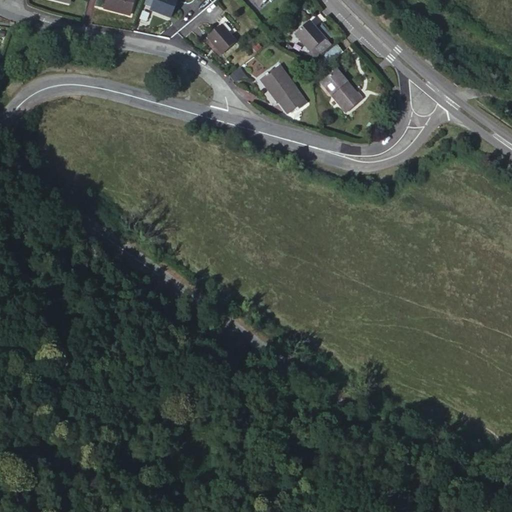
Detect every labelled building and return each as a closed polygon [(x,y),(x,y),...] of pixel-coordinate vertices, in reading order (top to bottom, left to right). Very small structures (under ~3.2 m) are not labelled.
[(129,15),(132,0),(106,0),(104,9),(129,15)] [(171,19),(178,0),(177,0),(153,0),(149,10),(171,19)] [(295,34),(311,53),(325,40),(326,41),(331,36),(322,25),(316,30),(309,21),(295,34)] [(222,56),(236,43),(221,25),(206,38),(222,56)] [(316,59),(331,47),(326,41),(325,40),(311,53),(316,59)] [(342,52),(336,43),(331,47),(316,59),(316,60),(323,68),(342,52)] [(306,104),(279,67),(261,80),(278,102),(279,102),(288,114),(297,107),(300,109),(306,104)] [(240,68),(229,77),(236,86),(247,77),(240,68)] [(361,99),(337,71),(322,84),(346,112),(361,99)]
